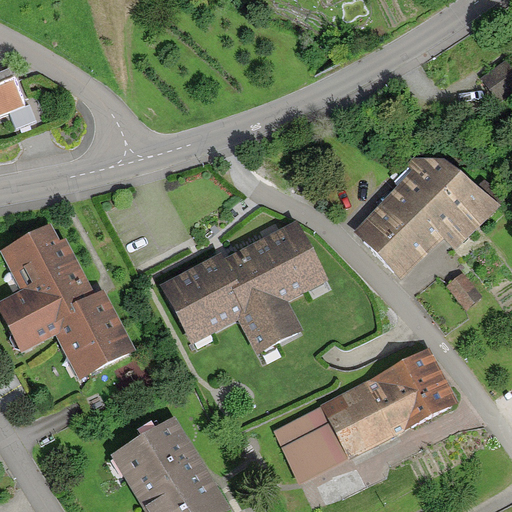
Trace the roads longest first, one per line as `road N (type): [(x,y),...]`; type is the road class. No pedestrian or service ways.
road 1 (residential): [(209,141),(263,195),(315,222),(417,327),(511,452)]
road 2 (residential): [(474,0),(294,104),(209,141)]
road 3 (residential): [(135,161),(97,99),(0,37)]
road 4 (residential): [(135,161),(0,192)]
